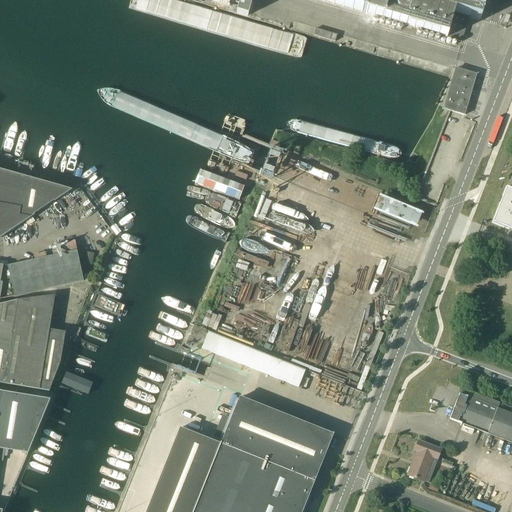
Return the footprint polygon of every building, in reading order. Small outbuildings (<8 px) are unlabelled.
[(317,0),(462,42),(468,19),(453,14),(454,13),(480,20),(485,0),(317,0)] [(237,13),(248,16),(251,4),(240,1),(237,13)] [(464,115),(474,83),(476,74),(455,68),(443,109),(464,115)] [(47,183),(0,169),(0,237),(8,232),(9,233),(35,215),(34,214),(70,190),(47,183)] [(511,187),(503,184),(488,222),(511,231),(511,187)] [(411,226),(418,207),(390,197),(383,216),(411,226)] [(281,234),(275,254),(300,261),(305,241),(281,234)] [(3,265),(0,264),(0,299),(83,282),(76,251),(59,255),(46,258),(45,253),(26,257),(27,262),(7,266),(7,267),(3,266),(3,265)] [(335,278),(319,322),(347,333),(363,288),(335,278)] [(65,333),(50,330),(49,330),(54,296),(18,301),(0,304),(0,383),(49,391),(60,363),(65,333)] [(281,300),(250,315),(255,324),(286,309),(281,300)] [(305,371),(208,332),(206,337),(201,335),(197,346),(201,348),(201,349),(297,388),(305,371)] [(511,407),(471,392),(462,388),(460,394),(459,394),(449,419),(511,443),(511,407)] [(0,511),(0,461),(3,462),(5,450),(27,454),(50,400),(0,391),(0,511)] [(302,511),(333,435),(324,431),(239,397),(221,444),(180,428),(146,511),(302,511)] [(441,451),(427,445),(418,441),(414,451),(417,452),(407,476),(428,483),(437,460),(438,460),(441,451)]
